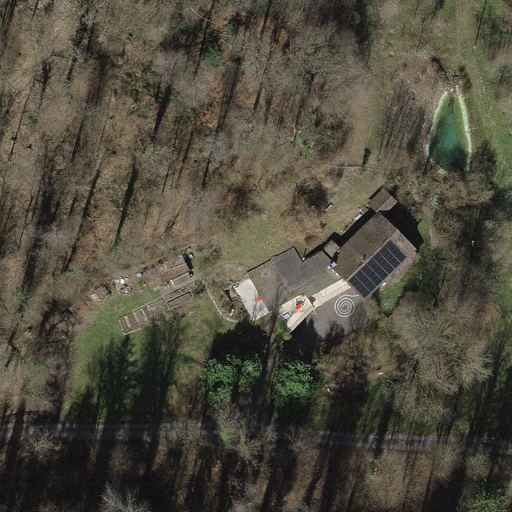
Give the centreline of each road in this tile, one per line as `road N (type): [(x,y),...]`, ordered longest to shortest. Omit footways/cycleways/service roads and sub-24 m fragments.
road 1 (track): [(511,447),(331,439),(247,426),(0,429)]
road 2 (track): [(247,426),(255,387),(320,322)]
road 3 (track): [(0,94),(53,49),(61,23),(53,0)]
